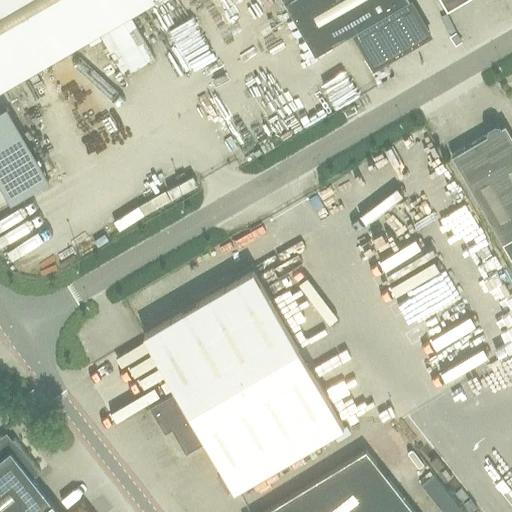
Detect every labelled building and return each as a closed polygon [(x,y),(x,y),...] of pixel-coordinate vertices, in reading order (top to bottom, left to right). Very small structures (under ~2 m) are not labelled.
[(0,0),(0,89),(153,0),(0,0)] [(283,0),(285,1),(316,55),(353,33),(373,68),(431,35),(410,0),(283,0)] [(443,0),(450,11),(468,0),(443,0)] [(7,106),(0,110),(0,182),(11,202),(50,180),(7,106)] [(502,126),(501,125),(495,123),(489,127),(487,133),(488,134),(453,155),(511,257),(511,134),(506,124),(502,126)] [(53,145),(61,159),(83,148),(75,134),(53,145)] [(6,240),(11,249),(38,234),(34,226),(6,240)] [(186,454),(207,442),(235,490),(344,427),(253,271),(144,334),(177,392),(150,408),(165,434),(172,430),(186,454)] [(476,348),(497,340),(493,328),(443,347),(448,360),(477,349),(476,348)] [(9,442),(2,434),(0,435),(0,511),(88,511),(85,508),(80,511),(60,511),(34,477),(42,471),(15,437),(9,442)] [(386,511),(404,498),(366,450),(265,511),(386,511)] [(414,511),(404,498),(386,511),(414,511)]
